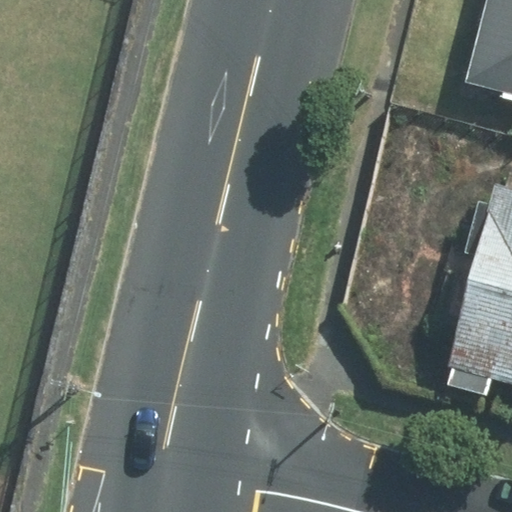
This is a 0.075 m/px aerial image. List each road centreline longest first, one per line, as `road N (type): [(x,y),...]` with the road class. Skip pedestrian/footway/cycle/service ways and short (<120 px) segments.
road 1 (secondary): [(271,0),(159,497)]
road 2 (residential): [(159,497),(318,501),(358,511)]
